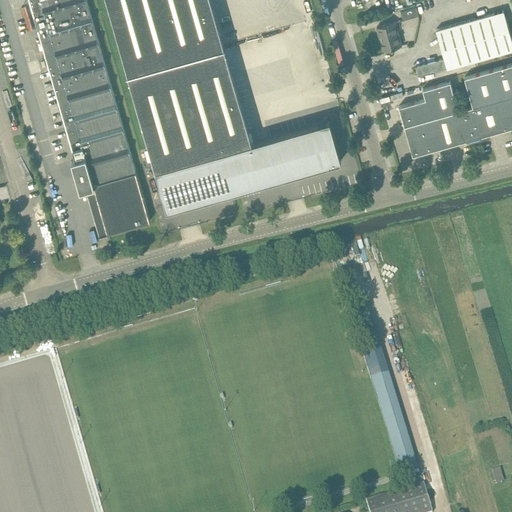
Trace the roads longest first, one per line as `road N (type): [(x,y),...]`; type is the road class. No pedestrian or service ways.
road 1 (unclassified): [(49,292),(388,200)]
road 2 (unclassified): [(388,200),(333,0)]
road 3 (unclassified): [(49,292),(0,120)]
road 4 (unclassified): [(388,200),(511,170)]
